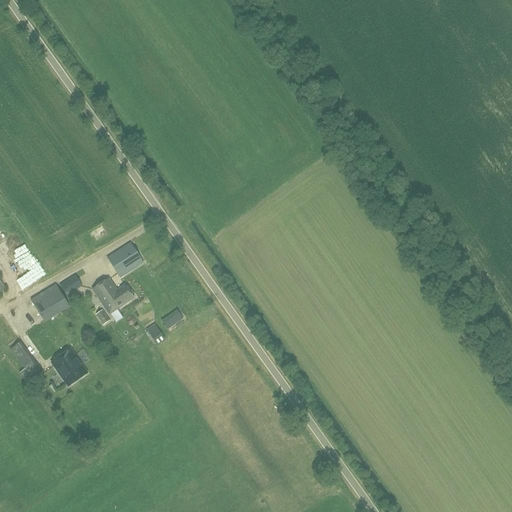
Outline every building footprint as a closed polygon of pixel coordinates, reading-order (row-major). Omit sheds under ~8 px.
[(82,219),(72,220),(74,229),(84,227),(82,219)] [(120,278),(143,263),(130,243),(108,259),(120,278)] [(30,269),(37,265),(28,252),(22,257),(30,269)] [(76,291),(82,286),(75,275),(60,285),(68,299),(77,293),(76,291)] [(109,315),(134,299),(125,285),(117,291),(109,279),(92,290),(109,315)] [(59,314),(69,308),(56,285),(31,300),(40,316),(44,322),(59,313),(59,314)] [(139,316),(153,306),(149,300),(135,310),(139,316)] [(168,330),(183,319),(177,310),(161,321),(168,330)] [(103,325),(110,321),(102,311),(96,315),(103,325)] [(157,345),(165,339),(154,324),(146,329),(157,345)] [(29,386),(44,374),(21,342),(10,350),(24,369),(19,373),(29,386)] [(87,374),(70,350),(51,363),(68,387),(87,374)]
